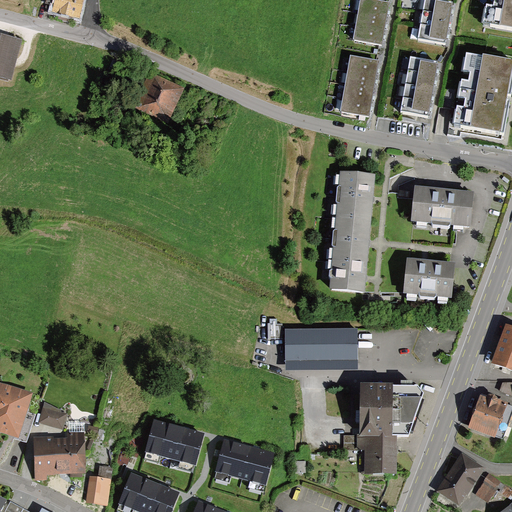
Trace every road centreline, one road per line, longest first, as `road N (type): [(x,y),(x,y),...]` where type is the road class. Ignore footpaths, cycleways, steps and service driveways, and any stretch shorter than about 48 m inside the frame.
road 1 (residential): [(511,164),(292,118),(82,36)]
road 2 (primary): [(412,511),(511,243)]
